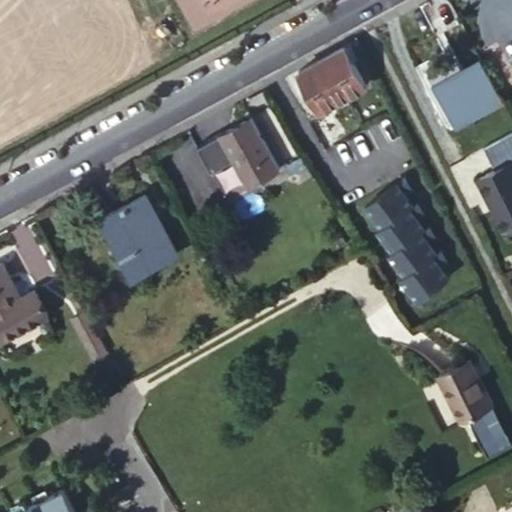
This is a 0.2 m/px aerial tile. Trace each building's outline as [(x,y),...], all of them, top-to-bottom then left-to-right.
[(368,83),(347,45),(303,69),(324,109),(368,83)] [(464,72),(458,61),(429,76),(435,87),(464,72)] [(456,125),(504,99),(483,61),(464,72),(435,87),(456,125)] [(252,182),(281,166),(253,117),(201,146),(214,169),(237,156),(252,182)] [(497,169),(480,179),(509,231),(511,229),(511,132),(485,147),(497,169)] [(412,183),(408,175),(367,206),(384,226),(416,201),(406,188),(412,183)] [(140,273),(179,252),(146,193),(108,213),(140,273)] [(384,226),(380,229),(395,250),(428,225),(418,212),(424,207),(420,199),(416,201),(384,226)] [(395,250),(392,253),(407,274),(440,249),(430,236),(436,231),(432,222),(428,225),(395,250)] [(341,230),(329,236),(336,248),(348,241),(341,230)] [(407,274),(404,277),(420,299),(453,274),(442,260),(448,255),(444,246),(440,249),(407,274)] [(0,335),(2,340),(52,315),(39,290),(25,298),(6,261),(0,264),(0,335)] [(88,309),(74,316),(97,359),(110,351),(88,309)] [(473,359),(440,376),(462,420),(471,416),(483,440),(507,428),(473,359)] [(7,511),(78,511),(64,484),(7,511)]
